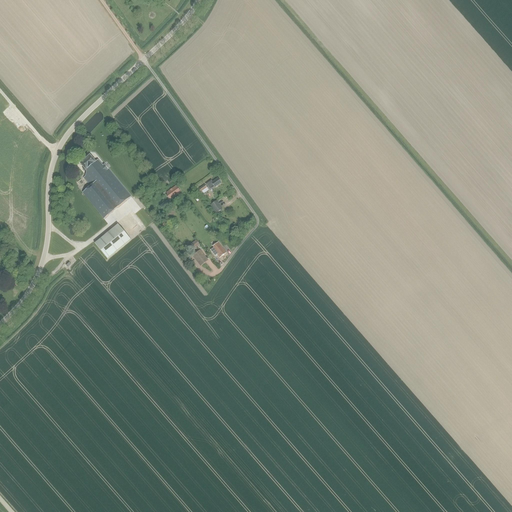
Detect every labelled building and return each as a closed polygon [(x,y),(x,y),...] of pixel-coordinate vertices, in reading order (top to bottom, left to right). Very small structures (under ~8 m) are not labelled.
[(85,176),(83,178),(91,185),(83,192),(105,218),(132,196),(105,164),(104,165),(99,160),(96,162),(90,155),(80,163),(84,168),(83,169),(85,171),(85,170),(87,172),(86,173),(85,176)] [(211,191),(215,188),(222,184),(218,179),(213,183),(212,181),(207,184),(211,191)] [(205,185),(197,190),(200,195),(203,193),(202,191),(207,188),(205,185)] [(171,199),(181,192),(176,186),(167,193),(168,195),(166,196),(169,199),(170,198),(171,199)] [(168,200),(160,206),(162,209),(170,203),(168,200)] [(217,201),(211,205),(217,214),(223,209),(217,201)] [(108,259),(131,240),(118,225),(95,244),(108,259)] [(195,249),(200,244),(197,240),(191,245),(195,249)] [(228,255),(226,253),(218,242),(213,246),(214,248),(218,254),(217,255),(220,258),(224,255),(226,257),(228,255)] [(201,265),(208,260),(201,251),(194,256),(201,265)]
